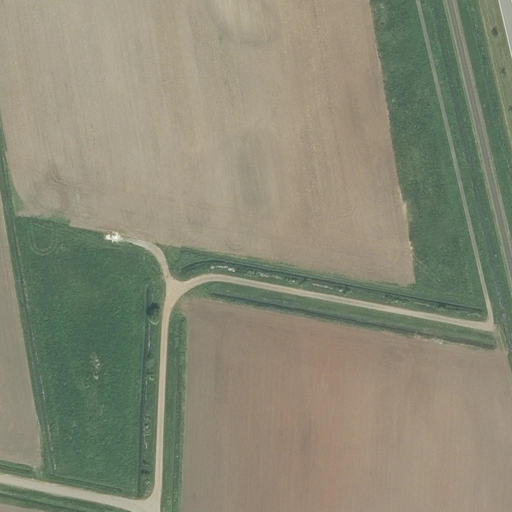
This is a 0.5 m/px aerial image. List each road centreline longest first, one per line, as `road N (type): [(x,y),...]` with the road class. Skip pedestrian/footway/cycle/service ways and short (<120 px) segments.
road 1 (unclassified): [(155,510),(164,320),(188,284),(228,278),(493,329)]
road 2 (unclassified): [(155,510),(0,478)]
